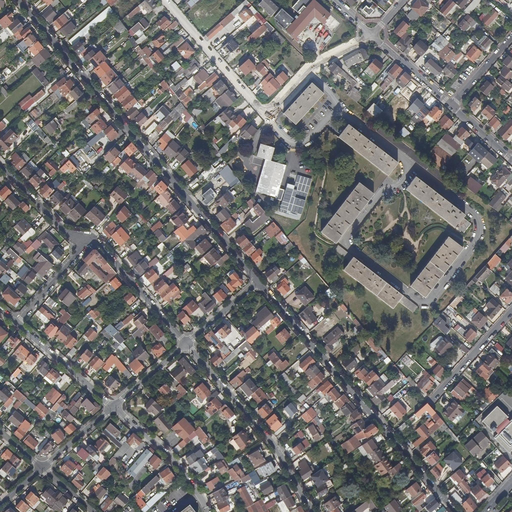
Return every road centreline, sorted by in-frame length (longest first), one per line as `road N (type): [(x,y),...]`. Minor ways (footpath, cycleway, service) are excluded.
road 1 (residential): [(411,163),(474,212),(478,233),(429,307),(414,299),(344,240),(383,189),(405,178)]
road 2 (residential): [(258,281),(18,0)]
road 3 (residential): [(258,281),(456,511)]
road 4 (residential): [(311,511),(272,444),(185,343)]
road 5 (residential): [(164,0),(265,114)]
road 6 (residential): [(85,238),(185,343)]
road 7 (residential): [(113,406),(177,462),(209,511)]
road 8 (residential): [(113,406),(16,322)]
road 9 (residential): [(430,400),(511,309)]
